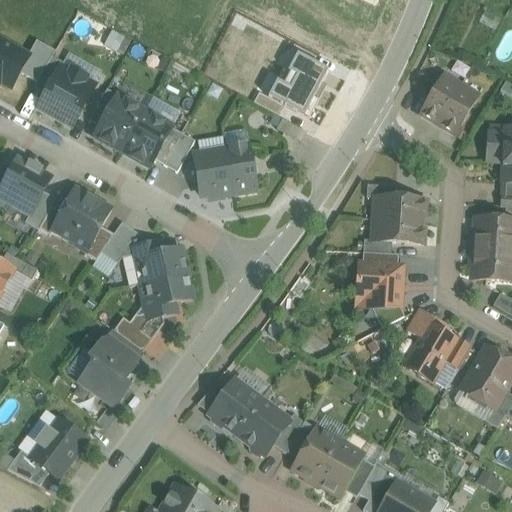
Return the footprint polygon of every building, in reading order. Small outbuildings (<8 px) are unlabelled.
[(29,59),(0,42),(0,86),(1,85),(11,91),(29,59)] [(59,69),(61,70),(63,65),(52,59),(35,90),(45,96),(59,69)] [(38,109),(73,127),(94,89),(83,83),(85,79),(73,72),(71,76),(61,70),(59,69),(45,96),(38,109)] [(444,77),(420,117),(454,138),(478,97),(444,77)] [(99,129),(117,98),(106,92),(90,123),(99,129)] [(122,155),(145,113),(117,98),(99,129),(94,139),(122,155)] [(145,113),(122,155),(150,170),(154,162),(172,130),(172,129),(145,113)] [(172,130),(154,162),(165,168),(182,136),(172,130)] [(511,130),(505,130),(504,136),(487,135),(485,163),(504,164),(506,167),(506,184),(511,184),(511,130)] [(250,146),(225,150),(233,198),(257,194),(250,146)] [(210,202),(233,198),(225,150),(194,156),(201,199),(209,197),(210,202)] [(29,169),(17,163),(0,194),(0,195),(13,202),(11,206),(30,216),(43,194),(50,181),(38,174),(39,173),(30,167),(29,169)] [(511,184),(506,184),(502,184),(500,209),(505,209),(511,209),(511,184)] [(395,189),(367,187),(366,200),(374,201),(374,200),(394,201),(395,189)] [(110,212),(74,192),(62,215),(51,234),(52,235),(86,254),(87,254),(101,230),(110,212)] [(43,194),(30,216),(25,225),(38,233),(39,232),(51,209),(55,201),(43,194)] [(394,201),(374,200),(374,201),(373,222),(421,225),(421,218),(422,218),(425,215),(426,203),(394,201)] [(465,216),(482,216),(482,206),(464,206),(465,216)] [(51,209),(39,232),(50,238),(52,235),(51,234),(62,215),(51,209)] [(511,223),(504,223),(475,221),(473,251),(511,253),(511,223)] [(421,225),(373,222),(372,243),(371,244),(392,245),(423,247),(424,235),(421,232),(420,232),(421,225)] [(122,261),(138,236),(122,226),(114,237),(101,255),(117,267),(122,261)] [(114,237),(101,230),(87,254),(86,254),(84,257),(95,263),(101,255),(114,237)] [(133,252),(148,248),(146,242),(138,236),(122,261),(129,291),(145,287),(142,274),(138,275),(133,252)] [(392,245),(371,244),(372,243),(364,242),(363,255),(391,257),(392,245)] [(145,287),(186,277),(181,252),(162,256),(160,246),(148,248),(133,252),(138,275),(142,274),(145,287)] [(511,253),(473,251),(472,281),(511,283),(511,253)] [(0,266),(13,272),(32,283),(37,273),(6,255),(0,266)] [(391,257),(363,255),(362,268),(387,269),(387,268),(397,269),(397,257),(391,257)] [(0,296),(13,272),(0,266),(0,265),(0,296)] [(387,269),(362,268),(360,307),(379,308),(399,309),(400,309),(402,269),(397,269),(387,268),(387,269)] [(186,277),(145,287),(147,299),(144,300),(149,323),(162,320),(176,317),(174,307),(192,302),(186,277)] [(511,302),(500,295),(493,307),(511,318),(511,302)] [(399,309),(379,308),(378,322),(377,322),(382,330),(404,319),(399,309)] [(419,311),(406,333),(420,341),(429,326),(433,319),(419,311)] [(162,320),(149,323),(141,334),(152,342),(164,326),(162,320)] [(114,333),(143,354),(152,342),(141,334),(123,321),(114,333)] [(420,341),(408,362),(421,370),(417,377),(431,385),(444,363),(457,342),(429,326),(420,341)] [(132,370),(143,354),(114,333),(103,348),(132,370)] [(457,342),(444,363),(458,371),(470,350),(457,342)] [(134,371),(132,370),(103,348),(101,347),(89,362),(94,366),(81,384),(115,408),(129,389),(124,385),(134,371)] [(511,381),(511,364),(485,349),(460,392),(493,412),(494,412),(505,394),(511,381)] [(221,380),(197,408),(209,416),(231,387),(221,380)] [(262,403),(234,382),(231,387),(209,416),(208,418),(211,420),(212,425),(219,430),(224,429),(236,438),(262,403)] [(511,405),(511,397),(505,394),(494,412),(493,412),(485,424),(497,431),(505,417),(511,405)] [(262,403),(236,438),(250,448),(251,453),(257,458),(262,457),(264,459),(272,448),(291,423),(289,422),(262,403)] [(291,423),(272,448),(285,457),(286,455),(303,426),(293,418),(289,422),(291,423)] [(60,423),(31,461),(31,462),(50,476),(57,482),(86,443),(60,423)] [(303,426),(286,455),(298,462),(316,431),(304,424),(303,426)] [(340,445),(316,431),(298,462),(292,472),(316,486),(340,445)] [(340,445),(316,486),(340,500),(344,493),(362,462),(364,459),(340,445)] [(31,462),(31,461),(21,453),(7,473),(40,489),(50,476),(31,462)] [(362,462),(344,493),(356,500),(358,497),(374,469),(373,469),(362,462)] [(400,480),(375,465),(373,469),(374,469),(358,497),(381,510),(396,484),(397,485),(400,480)] [(397,485),(396,484),(381,510),(379,511),(430,511),(434,506),(397,485)] [(182,492),(175,488),(161,511),(216,511),(195,500),(194,495),(187,491),(182,492)]
